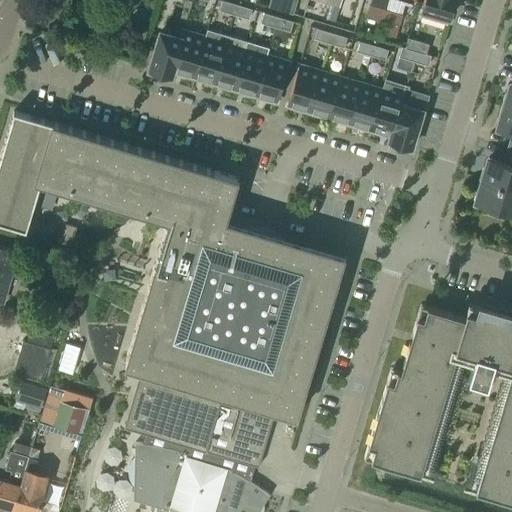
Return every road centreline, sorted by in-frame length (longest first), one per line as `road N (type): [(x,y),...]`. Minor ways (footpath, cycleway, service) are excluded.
road 1 (residential): [(439,194),(44,80)]
road 2 (tertiary): [(325,492),(403,247)]
road 3 (tertiary): [(439,194),(497,0)]
